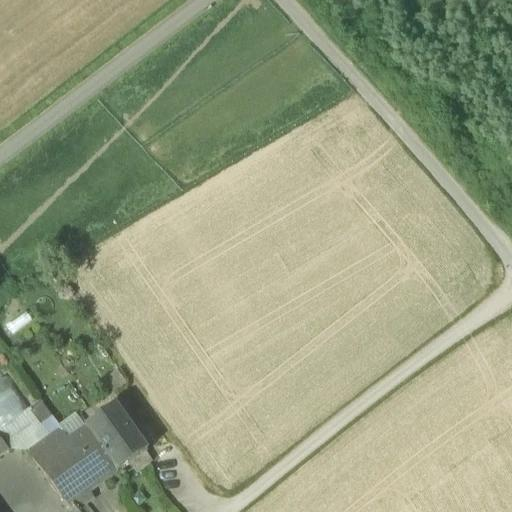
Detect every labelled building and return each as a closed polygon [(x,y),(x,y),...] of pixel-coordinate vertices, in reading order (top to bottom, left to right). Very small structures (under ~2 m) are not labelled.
[(0,433),(29,412),(36,406),(5,378),(0,382),(0,433)] [(41,403),(36,406),(29,412),(41,429),(53,420),(41,403)] [(115,408),(85,429),(118,475),(129,467),(145,455),(147,453),(115,408)] [(27,455),(60,431),(58,428),(53,420),(41,429),(29,412),(0,433),(0,441),(8,453),(27,455)] [(68,441),(85,429),(76,416),(58,428),(60,431),(68,441)] [(89,495),(118,475),(85,429),(68,441),(56,449),(89,495)] [(72,508),(75,511),(79,511),(94,501),(89,495),(56,449),(68,441),(60,431),(27,455),(69,511),(72,508)] [(0,458),(8,453),(0,441),(0,458)] [(153,466),(145,455),(129,467),(137,477),(153,466)]
